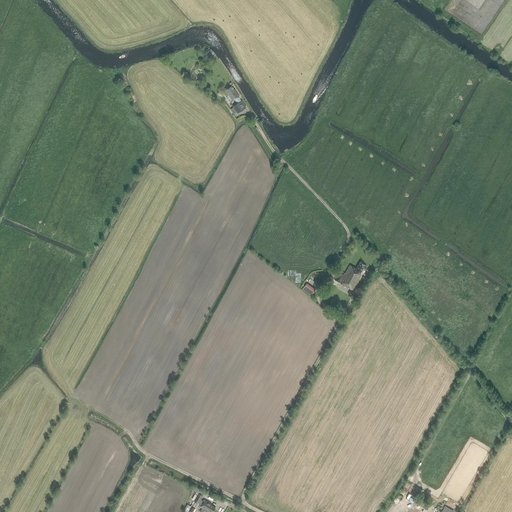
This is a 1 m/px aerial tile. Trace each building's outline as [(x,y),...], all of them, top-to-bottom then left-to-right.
[(206,60),(214,53),(210,49),(207,51),(206,51),(202,54),(206,60)] [(230,103),(239,97),(235,89),(234,90),(232,86),(233,85),(231,82),(229,84),(231,86),(225,90),(223,92),(230,103)] [(242,100),(232,107),(237,113),(246,107),(242,100)] [(360,275),(363,268),(365,269),(366,269),(367,267),(366,266),(361,263),(357,269),(351,265),(346,274),(340,271),(334,279),(353,290),(361,276),(360,275)] [(313,290),(305,284),(302,288),(310,295),(313,290)] [(215,507),(211,504),(211,503),(204,499),(203,501),(201,500),(203,496),(199,493),(194,501),(201,505),(200,506),(202,508),(199,511),(206,511),(207,511),(208,511),(209,510),(212,511),(215,507)] [(430,504),(420,498),(416,504),(426,510),(430,504)]
